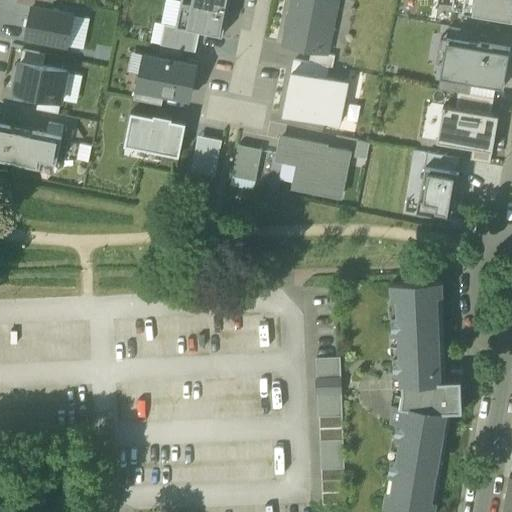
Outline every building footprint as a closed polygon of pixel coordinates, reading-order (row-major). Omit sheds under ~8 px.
[(31,7),(50,11),(52,0),(17,0),(16,4),(31,7)] [(181,0),(176,26),(200,31),(222,35),(228,10),(181,0)] [(181,0),(228,10),(229,0),(181,0)] [(320,16),(323,0),(291,0),(283,44),(311,50),(327,53),(334,19),(333,19),(320,16)] [(323,0),(320,16),(333,19),(336,0),(323,0)] [(511,0),(453,0),(452,9),(511,19),(511,0)] [(68,46),(74,15),(50,11),(31,7),(25,38),(68,46)] [(90,19),(74,15),(68,46),(83,49),(90,19)] [(164,23),(160,44),(195,51),(200,31),(176,26),(164,23)] [(449,25),(447,37),(473,41),(475,30),(449,25)] [(503,87),(506,74),(510,48),(479,42),(473,41),(447,37),(447,38),(449,39),(445,59),(443,59),(440,76),(471,82),(495,86),(503,87)] [(23,50),(20,61),(42,66),(44,54),(23,50)] [(327,53),(311,50),(309,62),(327,66),(332,67),(335,55),(327,53)] [(139,73),(143,53),(131,51),(127,71),(139,73)] [(193,89),(198,64),(143,53),(139,73),(136,87),(164,93),(171,94),(173,85),(193,89)] [(292,71),(325,78),(327,66),(309,62),(294,59),(292,71)] [(61,100),(67,71),(42,66),(20,61),(14,91),(39,96),(61,100)] [(67,71),(61,100),(77,104),(83,74),(67,71)] [(284,113),(339,124),(347,82),(325,78),(292,71),(284,113)] [(440,76),(438,88),(458,92),(469,94),(471,82),(440,76)] [(469,94),(493,98),(495,86),(471,82),(469,94)] [(173,85),(171,94),(191,98),(193,89),(173,85)] [(164,93),(136,87),(134,99),(161,104),(164,93)] [(458,92),(455,107),(491,114),(493,98),(469,94),(458,92)] [(58,114),(61,100),(39,96),(36,110),(58,114)] [(490,130),(493,114),(491,114),(455,107),(443,105),(439,126),(448,128),(446,142),(473,147),(492,150),(496,131),(490,130)] [(179,156),(186,122),(170,119),(171,117),(153,113),(153,115),(130,111),(123,145),(179,156)] [(490,130),(496,131),(498,115),(493,114),(490,130)] [(0,159),(13,162),(21,127),(0,122),(0,159)] [(48,122),(46,132),(62,136),(64,126),(48,122)] [(448,128),(439,126),(437,140),(446,142),(448,128)] [(46,132),(21,127),(13,162),(39,167),(38,169),(56,173),(59,162),(57,161),(62,136),(46,132)] [(325,193),(340,196),(349,153),(306,144),(306,142),(281,137),(277,159),(298,163),(294,182),(326,189),(325,193)] [(370,142),(357,140),(354,154),(366,157),(370,142)] [(196,142),(191,166),(214,171),(219,147),(196,142)] [(92,145),(79,143),(76,159),(89,162),(92,145)] [(262,149),(238,144),(232,176),(255,181),(262,149)] [(473,147),(470,159),(490,162),(492,150),(473,147)] [(427,151),(425,165),(456,171),(459,157),(427,151)] [(451,216),(455,194),(452,194),(456,171),(425,165),(417,210),(451,216)] [(212,182),(214,171),(191,166),(189,177),(212,182)] [(255,181),(232,176),(230,185),(254,190),(255,181)] [(443,294),(442,280),(391,282),(391,299),(399,299),(399,314),(392,314),(393,332),(401,332),(402,354),(394,354),(395,373),(402,372),(403,392),(401,403),(394,402),(391,419),(398,421),(395,436),(403,437),(399,459),(391,458),(388,476),(395,477),(393,492),(386,491),(383,507),(411,511),(434,511),(436,502),(435,502),(429,501),(432,481),(429,480),(431,466),(435,467),(439,442),(436,441),(438,425),(431,424),(434,410),(437,410),(438,408),(451,410),(462,409),(461,378),(446,379),(445,368),(445,367),(435,367),(435,354),(438,354),(437,329),(434,329),(433,314),(437,315),(436,294),(442,294),(443,294)] [(445,367),(442,294),(436,294),(437,315),(433,314),(434,329),(437,329),(438,354),(435,354),(435,367),(445,367)] [(393,332),(394,354),(402,354),(401,332),(393,332)] [(340,357),(316,358),(317,378),(316,378),(316,379),(341,378),(340,357)] [(460,368),(445,368),(446,379),(461,378),(460,368)] [(395,392),(394,402),(401,403),(403,392),(402,372),(395,373),(395,392)] [(316,392),(341,391),(341,378),(316,379),(316,392)] [(319,416),(342,415),(341,391),(316,392),(316,393),(317,393),(318,416),(319,416)] [(429,501),(435,502),(451,410),(438,408),(437,410),(434,410),(431,424),(438,425),(436,441),(439,442),(435,467),(431,466),(429,480),(432,481),(429,501)] [(319,428),(343,427),(342,415),(319,416),(319,428)] [(320,440),(343,439),(343,427),(319,428),(320,440)] [(395,436),(391,458),(399,459),(403,437),(395,436)] [(321,468),(344,468),(343,439),(320,440),(321,468)] [(344,468),(321,468),(321,480),(345,479),(344,468)] [(511,511),(511,475),(510,475),(503,511),(511,511)] [(388,476),(386,491),(393,492),(395,477),(388,476)] [(345,479),(321,480),(322,492),(345,491),(345,479)] [(345,491),(322,492),(322,504),(346,503),(345,491)]
